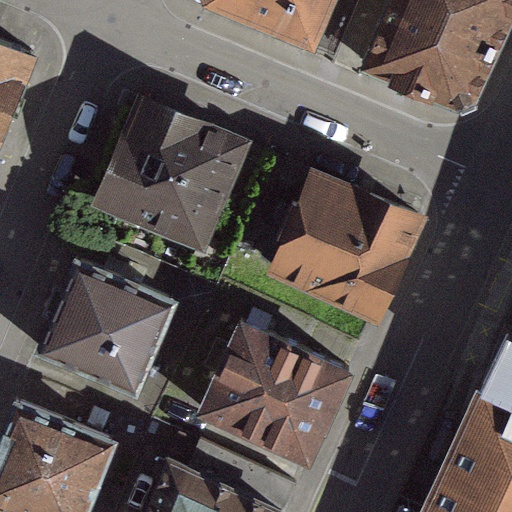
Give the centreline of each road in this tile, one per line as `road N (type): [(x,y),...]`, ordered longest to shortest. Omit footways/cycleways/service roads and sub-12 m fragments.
road 1 (residential): [(120,21),(501,184)]
road 2 (tertiary): [(348,511),(501,184)]
road 3 (residential): [(0,307),(120,21)]
